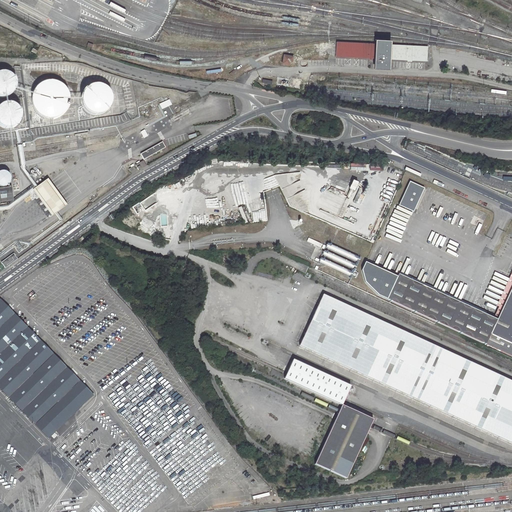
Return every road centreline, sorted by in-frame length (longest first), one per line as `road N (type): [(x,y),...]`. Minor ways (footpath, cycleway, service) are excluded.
road 1 (residential): [(229,90),(100,62),(0,15)]
road 2 (secondary): [(0,283),(162,167)]
road 3 (secondary): [(511,144),(337,111)]
road 4 (unknown): [(31,277),(122,383)]
road 5 (secondary): [(162,167),(233,132),(293,136)]
road 6 (unknown): [(133,375),(219,483)]
road 7 (unknown): [(55,265),(144,367)]
